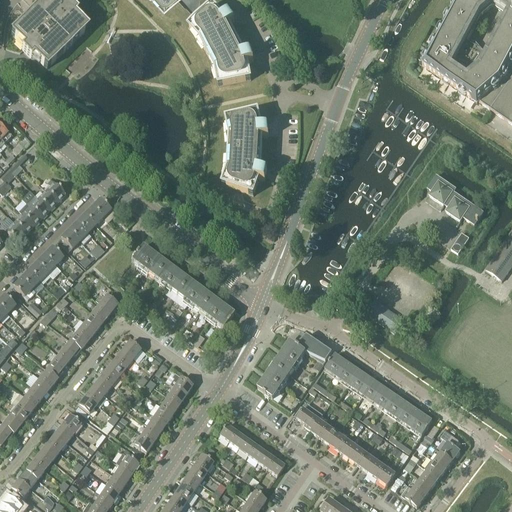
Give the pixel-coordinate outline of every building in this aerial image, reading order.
[(26,19),(10,35),(23,48),(21,51),(22,52),(30,60),(32,58),(46,71),(62,55),(71,46),(87,30),(74,16),(76,14),(67,5),(65,7),(57,0),(45,0),(35,10),(26,19)] [(511,1),(510,0),(459,0),(458,1),(445,24),(422,68),(476,105),(478,104),(490,112),(511,79),(511,1)] [(207,57),(236,42),(229,27),(234,24),(233,22),(234,22),(230,15),(229,16),(228,15),(223,19),(212,7),(200,18),(187,30),(193,35),(197,44),(203,50),(207,57)] [(244,56),(236,42),(207,57),(210,63),(212,72),(216,81),(218,89),(250,82),(247,66),(253,63),(253,62),(254,61),(251,55),(250,55),(250,54),(244,56)] [(511,126),(511,79),(490,112),(511,126)] [(228,154),(261,156),(262,140),(268,139),(268,138),(269,138),(269,130),(267,131),(267,129),(261,130),(257,113),(225,121),(226,129),(226,138),(228,147),(228,154)] [(0,143),(3,146),(10,139),(0,129),(0,143)] [(12,156),(15,159),(23,151),(17,146),(10,154),(12,156)] [(261,156),(228,154),(227,162),(224,170),(224,180),(221,187),(238,193),(253,198),(258,182),(264,183),(265,182),(266,182),(267,175),(266,175),(266,173),(260,172),(261,156)] [(12,156),(5,163),(8,166),(15,159),(12,156)] [(15,165),(18,168),(26,160),(23,157),(15,165)] [(8,166),(5,163),(3,160),(0,162),(0,163),(5,169),(8,166)] [(15,165),(7,174),(13,180),(19,174),(15,171),(18,168),(15,165)] [(13,180),(7,174),(0,180),(0,181),(3,184),(2,185),(9,192),(10,191),(9,190),(10,189),(7,186),(13,180)] [(429,198),(443,208),(448,210),(445,214),(460,224),(462,220),(474,228),(483,215),(454,195),(456,192),(436,178),(427,191),(431,195),(429,198)] [(49,189),(44,195),(56,206),(64,197),(50,184),(47,187),(49,189)] [(9,192),(2,185),(0,187),(0,199),(1,200),(9,192)] [(44,195),(37,202),(48,213),(56,206),(44,195)] [(48,213),(37,202),(33,199),(25,207),(40,221),(48,213)] [(91,210),(102,220),(107,225),(114,219),(112,217),(113,216),(99,202),(91,210)] [(40,221),(25,207),(17,215),(21,218),(32,229),(40,221)] [(91,210),(83,218),(94,228),(102,220),(91,210)] [(21,218),(13,226),(24,237),(32,229),(21,218)] [(94,228),(83,218),(76,225),(90,239),(91,240),(94,237),(90,233),(94,228)] [(76,225),(68,233),(79,244),(82,247),(90,239),(76,225)] [(24,237),(13,226),(5,234),(11,240),(9,242),(13,246),(15,244),(16,245),(24,237)] [(120,229),(115,234),(120,238),(120,239),(125,234),(120,229)] [(511,232),(485,273),(502,284),(511,268),(511,232)] [(79,244),(68,233),(60,241),(71,252),(79,244)] [(120,238),(115,234),(110,238),(115,243),(120,238)] [(450,252),(458,257),(469,241),(461,236),(450,252)] [(104,244),(109,249),(112,246),(107,241),(104,244)] [(89,254),(96,262),(104,254),(97,247),(89,254)] [(44,258),(54,268),(62,260),(52,249),(44,258)] [(153,281),(164,266),(141,249),(130,264),(153,281)] [(70,258),(75,263),(78,259),(74,254),(70,258)] [(54,268),(44,258),(36,265),(46,276),(54,268)] [(46,276),(36,265),(28,273),(39,284),(46,276)] [(186,283),(164,266),(153,281),(175,298),(186,283)] [(247,268),(242,274),(254,283),(259,276),(247,268)] [(28,273),(20,281),(31,291),(39,284),(28,273)] [(66,280),(68,282),(71,285),(77,279),(72,274),(66,280)] [(31,291),(20,281),(12,289),(23,299),(26,303),(29,301),(25,297),(28,294),(32,297),(34,295),(31,291)] [(68,282),(60,290),(64,294),(64,295),(73,287),(71,285),(68,282)] [(209,300),(186,283),(175,298),(198,315),(209,300)] [(78,285),(71,291),(76,296),(83,290),(78,285)] [(60,290),(59,289),(51,296),(53,298),(57,302),(64,295),(64,294),(60,290)] [(0,301),(0,310),(6,316),(14,308),(4,298),(0,301)] [(57,302),(53,298),(49,302),(53,306),(57,302)] [(97,309),(108,318),(116,307),(105,298),(97,309)] [(232,317),(209,300),(198,315),(221,332),(232,317)] [(62,301),(56,307),(61,312),(67,306),(62,301)] [(394,337),(403,324),(374,304),(366,316),(394,337)] [(26,310),(36,320),(38,318),(40,319),(46,312),(43,309),(40,313),(31,305),(26,310)] [(147,314),(152,318),(155,313),(158,308),(154,305),(147,314)] [(97,309),(88,319),(100,328),(108,318),(97,309)] [(51,312),(46,318),(52,323),(57,318),(51,312)] [(177,321),(165,312),(158,322),(170,331),(177,321)] [(52,323),(46,318),(39,325),(44,330),(48,326),(56,333),(59,329),(52,323)] [(100,328),(88,319),(80,329),(92,338),(100,328)] [(80,329),(72,340),(83,349),(92,338),(80,329)] [(21,331),(14,338),(18,343),(25,336),(21,331)] [(182,339),(191,345),(194,340),(186,334),(182,339)] [(331,356),(300,335),(292,347),(304,355),(323,368),(331,356)] [(83,349),(72,340),(64,350),(75,359),(79,353),(80,353),(83,349)] [(121,354),(132,363),(140,352),(128,344),(121,354)] [(21,345),(9,359),(13,362),(18,356),(24,361),(26,358),(22,355),(26,350),(21,345)] [(289,345),(273,369),(288,379),(304,355),(292,347),(289,345)] [(200,352),(204,355),(208,349),(204,346),(200,352)] [(64,350),(56,360),(65,368),(73,358),(74,359),(75,359),(64,350)] [(3,351),(0,354),(0,355),(4,360),(8,355),(3,351)] [(121,354),(113,363),(124,372),(132,363),(121,354)] [(348,389),(358,374),(334,358),(324,373),(348,389)] [(65,368),(56,360),(47,370),(59,379),(62,375),(60,374),(65,368)] [(124,372),(113,363),(105,373),(116,382),(124,372)] [(0,371),(4,375),(11,368),(6,364),(0,370),(0,371)] [(288,379),(273,369),(257,392),(272,402),(288,379)] [(47,370),(39,381),(51,390),(57,382),(56,382),(59,379),(47,370)] [(116,382),(105,373),(98,382),(109,391),(116,382)] [(358,374),(348,389),(373,406),(383,391),(358,374)] [(147,386),(153,390),(155,387),(154,386),(158,381),(154,377),(147,386)] [(172,391),(184,399),(191,389),(173,377),(171,381),(172,382),(168,388),(172,391)] [(39,381),(31,391),(43,400),(51,390),(39,381)] [(109,391),(98,382),(90,392),(101,401),(109,391)] [(153,390),(147,386),(142,392),(148,397),(150,394),(153,390)] [(336,400),(315,386),(313,390),(334,404),(336,400)] [(31,391),(23,401),(34,410),(43,400),(31,391)] [(184,399),(172,391),(165,401),(177,409),(184,399)] [(383,391),(373,406),(397,422),(407,408),(383,391)] [(90,392),(82,402),(96,413),(98,410),(96,408),(101,401),(90,392)] [(127,409),(137,396),(131,392),(122,404),(127,409)] [(23,401),(15,411),(26,421),(34,410),(23,401)] [(165,401),(159,410),(171,418),(177,409),(165,401)] [(96,413),(82,402),(77,408),(77,409),(75,412),(79,415),(87,421),(89,418),(88,417),(93,411),(95,414),(96,413)] [(132,406),(138,410),(141,406),(135,402),(132,406)] [(338,408),(358,421),(361,418),(341,404),(338,408)] [(311,435),(319,423),(323,418),(307,407),(304,412),(297,422),(305,428),(304,429),(311,434),(310,435),(311,435)] [(407,408),(397,422),(421,439),(431,424),(407,408)] [(159,410),(153,420),(165,428),(171,418),(159,410)] [(26,421),(15,411),(6,422),(18,431),(26,421)] [(68,419),(61,428),(72,437),(83,424),(72,416),(69,419),(68,419)] [(116,424),(110,419),(107,424),(101,432),(106,436),(116,424)] [(153,420),(146,429),(158,438),(165,428),(153,420)] [(362,424),(383,439),(386,435),(365,421),(362,424)] [(6,422),(0,429),(0,433),(9,440),(12,437),(13,437),(18,431),(6,422)] [(319,423),(311,435),(320,442),(329,430),(319,423)] [(124,428),(118,424),(108,437),(112,440),(120,431),(121,432),(124,428)] [(72,437),(61,428),(54,437),(65,446),(72,437)] [(427,438),(432,441),(439,432),(434,428),(427,438)] [(158,438),(146,429),(140,439),(152,447),(158,438)] [(228,446),(235,436),(225,429),(218,439),(228,446)] [(329,430),(320,442),(330,449),(338,437),(329,430)] [(9,440),(0,433),(0,448),(6,442),(7,443),(9,440)] [(440,455),(452,464),(459,454),(453,450),(458,444),(445,434),(440,441),(447,446),(440,455)] [(245,442),(235,436),(228,446),(238,453),(245,442)] [(54,437),(46,446),(58,455),(65,446),(54,437)] [(348,444),(338,437),(330,449),(339,456),(348,444)] [(424,443),(429,447),(431,447),(434,443),(427,438),(424,443)] [(152,447),(140,439),(133,449),(133,448),(130,452),(142,460),(144,456),(145,457),(152,447)] [(388,443),(409,457),(411,454),(391,439),(388,443)] [(254,449),(245,442),(238,453),(247,459),(254,449)] [(348,444),(339,456),(349,462),(357,450),(348,444)] [(58,455),(46,446),(39,455),(50,464),(58,455)] [(264,456),(254,449),(247,459),(257,466),(264,456)] [(357,450),(349,462),(358,469),(367,457),(357,450)] [(393,457),(397,451),(395,450),(391,456),(390,455),(387,461),(389,463),(393,457)] [(209,451),(205,457),(210,460),(214,454),(209,451)] [(402,455),(397,451),(393,457),(398,460),(402,455)] [(97,453),(89,463),(95,467),(102,457),(97,453)] [(39,455),(32,464),(43,473),(50,464),(39,455)] [(452,464),(440,455),(433,465),(445,473),(452,464)] [(122,457),(115,467),(131,478),(138,468),(137,467),(139,464),(128,456),(126,459),(122,457)] [(264,456),(257,466),(266,473),(273,462),(264,456)] [(367,457),(358,469),(368,476),(376,464),(367,457)] [(194,468),(206,476),(212,466),(200,458),(194,468)] [(225,470),(229,464),(225,462),(224,464),(218,460),(216,463),(225,470)] [(273,462),(266,473),(276,480),(283,469),(273,462)] [(32,464),(25,474),(36,483),(43,473),(32,464)] [(233,467),(229,464),(225,470),(235,476),(237,474),(231,469),(233,467)] [(382,468),(376,464),(368,476),(377,483),(388,468),(384,465),(382,468)] [(131,478),(115,467),(113,465),(107,475),(113,478),(112,479),(124,488),(131,478)] [(445,473),(433,465),(426,474),(438,483),(445,473)] [(206,476),(194,468),(187,478),(199,486),(206,476)] [(392,470),(388,468),(377,483),(387,490),(396,478),(389,473),(392,470)] [(79,473),(74,469),(71,472),(72,473),(68,479),(72,482),(79,473)] [(36,483),(25,474),(17,483),(29,492),(36,483)] [(438,483),(426,474),(419,483),(431,492),(438,483)] [(187,478),(180,487),(192,495),(199,486),(187,478)] [(397,482),(403,485),(404,486),(407,482),(400,478),(397,482)] [(112,479),(106,489),(118,497),(124,488),(112,479)] [(29,492),(17,483),(10,492),(21,501),(29,492)] [(431,492),(419,483),(412,493),(424,501),(431,492)] [(224,489),(217,485),(214,489),(221,494),(224,489)] [(260,494),(262,490),(257,486),(254,490),(260,494)] [(77,492),(71,487),(68,491),(74,496),(77,492)] [(180,487),(174,497),(186,505),(192,495),(180,487)] [(118,497),(106,489),(99,499),(111,507),(118,497)] [(72,498),(67,493),(62,500),(67,504),(72,498)] [(424,501),(412,493),(405,502),(417,511),(424,501)] [(246,505),(257,511),(259,511),(265,503),(253,495),(246,505)] [(7,497),(1,505),(8,511),(21,511),(23,510),(7,497)] [(181,511),(186,505),(174,497),(167,507),(175,511),(181,511)] [(53,506),(49,502),(46,498),(42,503),(46,506),(51,510),(52,509),(53,506)] [(107,511),(111,507),(99,499),(92,508),(98,511),(107,511)] [(338,511),(340,510),(329,502),(321,511),(338,511)]
